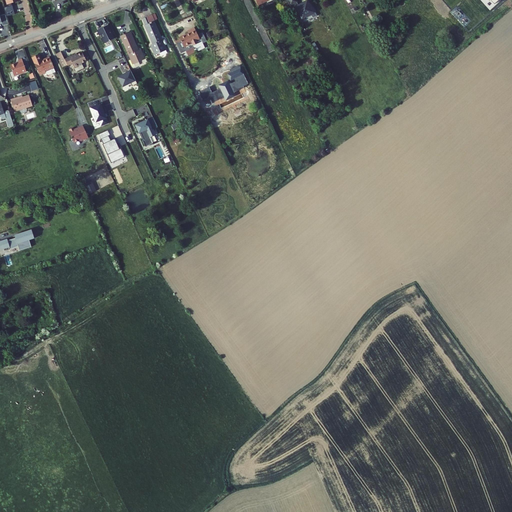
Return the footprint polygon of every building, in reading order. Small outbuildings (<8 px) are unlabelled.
[(288,0),(297,15),(300,13),(300,12),(304,10),(305,12),(310,9),(311,12),(315,10),(309,0),(297,0),(296,0),(288,0)] [(5,7),(7,16),(15,14),(13,5),(12,5),(9,6),(5,7)] [(156,22),(148,26),(157,45),(154,46),(158,54),(169,49),(156,22)] [(196,27),(190,30),(191,32),(180,37),(181,38),(176,40),(182,53),(187,50),(189,55),(197,51),(194,45),(203,41),(204,43),(209,41),(204,31),(199,34),(196,27)] [(133,32),(124,36),(137,64),(148,59),(144,51),(142,52),(133,32)] [(63,54),(58,56),(65,69),(69,67),(66,60),(63,54)] [(74,56),(66,60),(69,67),(74,65),(77,72),(81,70),(79,67),(88,63),(84,54),(75,58),(74,56)] [(43,55),(36,58),(44,76),(52,73),(52,74),(54,75),(60,72),(54,58),(47,61),(43,55)] [(23,62),(14,65),(18,76),(31,71),(26,59),(22,61),(23,62)] [(200,92),(204,101),(213,97),(215,102),(244,88),(244,86),(248,84),(239,65),(230,70),(235,81),(212,93),(209,87),(200,92)] [(137,83),(131,70),(126,72),(126,73),(131,83),(133,86),(137,83)] [(131,83),(126,73),(118,78),(123,87),(131,83)] [(18,98),(14,99),(18,111),(36,105),(32,94),(26,97),(19,99),(18,98)] [(0,116),(4,115),(9,113),(5,102),(0,103),(1,104),(0,104),(0,116)] [(103,104),(100,105),(92,108),(96,122),(100,120),(102,125),(106,124),(108,123),(105,114),(106,113),(103,104)] [(146,147),(147,146),(153,144),(150,138),(156,135),(153,129),(158,127),(153,117),(148,120),(148,119),(135,125),(139,133),(141,132),(144,140),(143,141),(146,147)] [(85,133),(80,123),(76,124),(77,125),(72,127),(71,124),(67,126),(68,129),(67,130),(71,139),(77,136),(78,138),(84,135),(83,134),(85,133)] [(103,144),(107,153),(111,163),(124,157),(120,147),(118,148),(117,144),(118,143),(116,139),(111,141),(109,136),(102,139),(104,144),(103,144)] [(171,139),(173,144),(180,141),(177,136),(171,139)] [(88,194),(96,191),(91,178),(83,181),(88,194)] [(34,239),(33,233),(32,230),(15,235),(16,239),(8,241),(7,239),(0,241),(0,250),(0,251),(10,247),(10,249),(18,246),(20,251),(31,247),(29,240),(34,239)]
